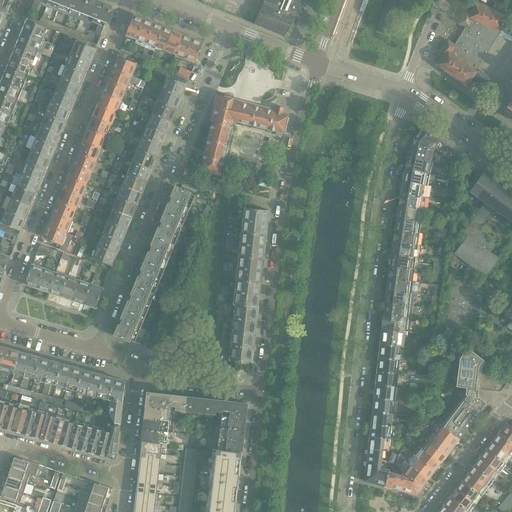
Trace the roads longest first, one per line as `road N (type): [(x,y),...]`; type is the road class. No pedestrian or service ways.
road 1 (residential): [(341,511),(375,220),(405,91)]
road 2 (residential): [(94,349),(225,27)]
road 3 (residential): [(318,63),(283,205),(263,393)]
road 4 (residential): [(127,0),(0,308)]
road 5 (residential): [(511,402),(427,511)]
road 6 (residential): [(511,169),(405,91)]
road 7 (residential): [(126,476),(1,441)]
road 8 (residential): [(263,393),(139,366)]
